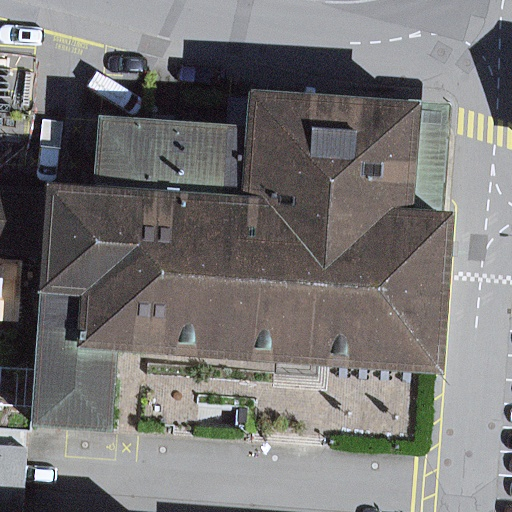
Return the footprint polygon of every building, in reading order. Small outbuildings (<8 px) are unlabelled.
[(95,194),(49,192),(44,255),(32,424),(105,429),(111,346),(432,370),(443,219),(403,216),(411,108),(404,108),(251,96),(250,99),(248,132),(225,131),(100,121),(95,194)] [(225,131),(248,132),(250,99),(228,98),(225,131)] [(403,216),(443,219),(451,105),(405,101),(404,108),(411,108),(403,216)] [(0,251),(44,255),(49,192),(0,190),(0,251)] [(0,511),(21,511),(26,449),(0,447),(0,511)]
